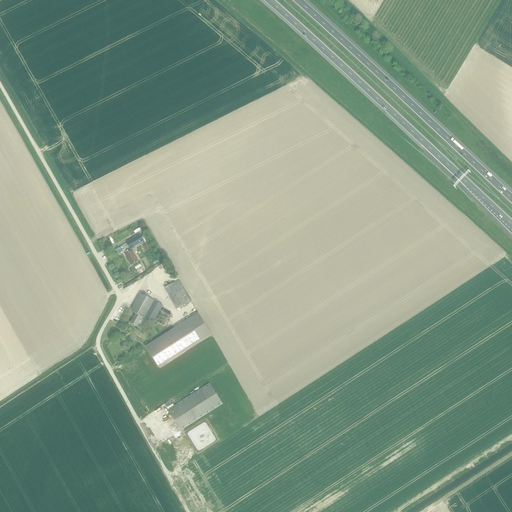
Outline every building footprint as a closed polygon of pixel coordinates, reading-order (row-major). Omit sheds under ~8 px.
[(140,234),(127,242),(130,249),(144,241),(140,234)] [(132,250),(126,254),(131,265),(138,261),(132,250)] [(178,280),(165,288),(177,309),(190,301),(178,280)] [(136,313),(130,323),(137,326),(139,323),(142,325),(146,319),(153,323),(163,306),(141,293),(131,311),(136,313)] [(168,317),(171,313),(162,308),(159,312),(168,317)] [(160,367),(210,335),(197,313),(146,346),(160,367)] [(210,383),(168,410),(181,430),(222,403),(210,383)] [(205,422),(187,433),(198,451),(216,439),(205,422)]
